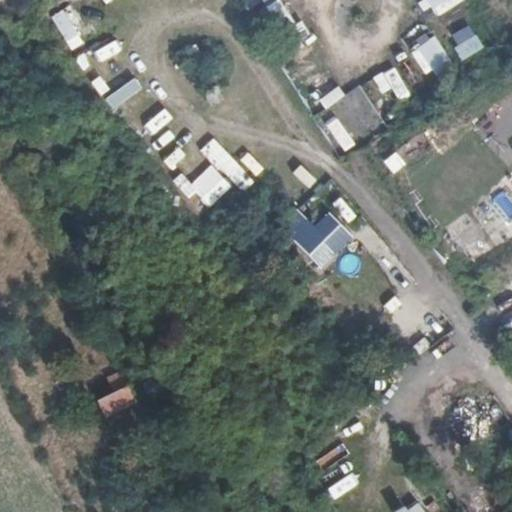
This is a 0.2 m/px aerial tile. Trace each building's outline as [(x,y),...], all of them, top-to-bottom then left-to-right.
[(279,0),(263,0),(276,29),(290,23),(279,0)] [(426,0),(436,15),(459,0),(426,0)] [(66,7),(51,14),(64,42),(79,36),(66,7)] [(462,56),(481,46),(469,24),(450,34),(462,56)] [(303,26),(281,37),(292,60),(314,49),(303,26)] [(426,78),(450,64),(433,34),(409,47),(426,78)] [(371,78),(381,94),(390,88),(399,103),(411,96),(393,65),(371,78)] [(309,87),(317,105),(338,96),(330,78),(309,87)] [(339,147),(363,132),(357,124),(333,139),(339,147)] [(212,137),(200,149),(240,192),(252,180),(212,137)] [(292,204),(274,223),(321,269),(352,237),(322,208),(309,221),(292,204)] [(145,420),(131,394),(125,384),(95,400),(101,411),(122,399),(136,425),(145,420)] [(359,486),(376,510),(386,503),(369,479),(359,486)]
